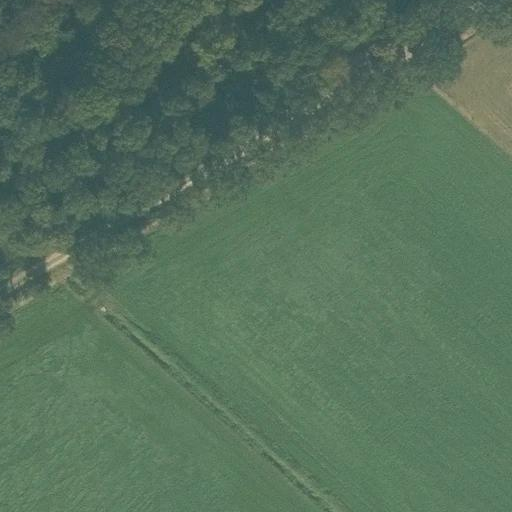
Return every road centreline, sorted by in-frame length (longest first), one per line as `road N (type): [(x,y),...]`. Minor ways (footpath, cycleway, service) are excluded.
road 1 (track): [(0,289),(355,78)]
road 2 (unclassified): [(355,78),(487,0)]
